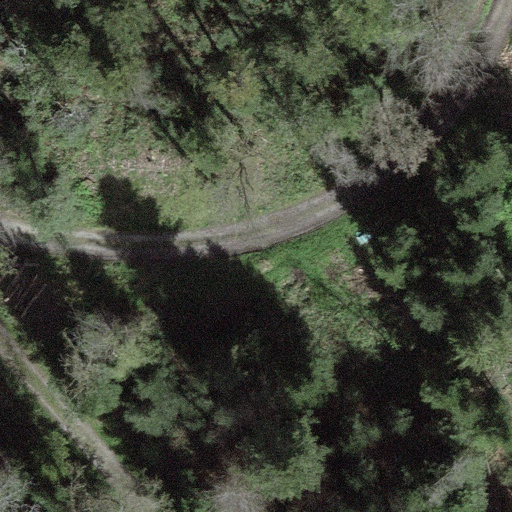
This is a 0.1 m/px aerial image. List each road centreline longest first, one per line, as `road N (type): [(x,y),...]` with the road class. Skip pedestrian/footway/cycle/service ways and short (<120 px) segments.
road 1 (track): [(0,224),(212,254),(386,193),(495,48),(511,5)]
road 2 (track): [(0,245),(179,511)]
